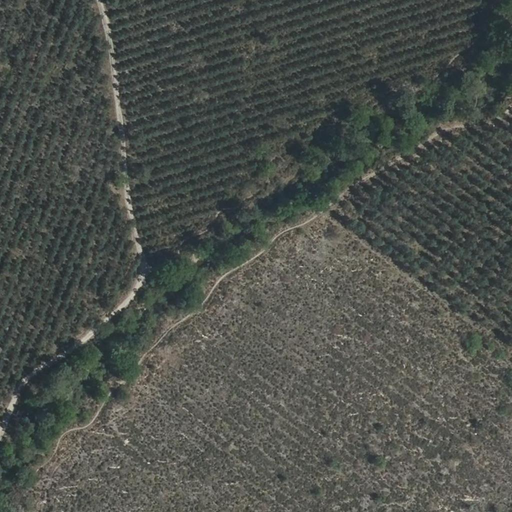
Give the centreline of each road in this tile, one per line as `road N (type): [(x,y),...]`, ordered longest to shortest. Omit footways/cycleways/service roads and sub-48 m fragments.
road 1 (track): [(148,271),(113,23),(103,0)]
road 2 (track): [(148,271),(20,371),(0,425)]
